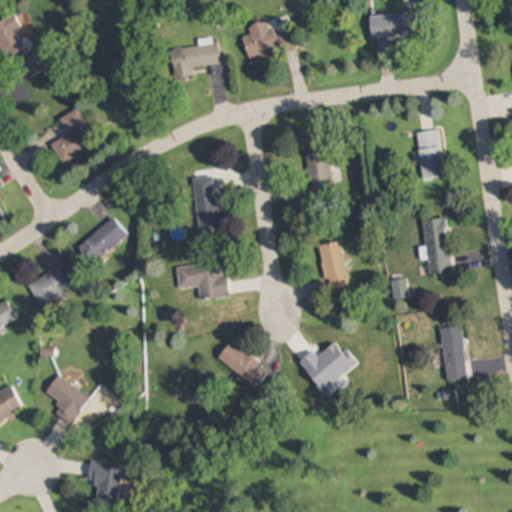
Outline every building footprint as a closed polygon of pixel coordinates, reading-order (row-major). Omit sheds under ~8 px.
[(417,12),(370,16),(372,40),(418,36),(417,12)] [(0,48),(8,61),(27,49),(16,32),(23,28),(13,13),(0,22),(0,48)] [(250,60),(295,51),(291,32),(273,35),(271,22),(249,26),(251,36),(246,37),(250,60)] [(219,44),(172,50),(176,81),(194,78),(193,69),(222,66),(219,44)] [(30,78),(47,71),(38,51),(21,59),(30,78)] [(61,120),(70,136),(53,145),(63,166),(98,148),(79,110),(61,120)] [(418,133),(423,181),(443,179),(438,131),(418,133)] [(334,198),(329,153),(307,155),(313,200),(334,198)] [(200,235),(219,233),(214,178),(194,180),(200,235)] [(128,236),(113,219),(79,250),(94,266),(128,236)] [(447,219),(425,222),(431,276),(454,273),(447,219)] [(330,296),(350,292),(341,243),(320,246),(330,296)] [(180,290),(199,288),(200,301),(230,298),(225,263),(178,269),(180,290)] [(30,287),(42,307),(74,287),(61,267),(30,287)] [(392,282),(395,301),(409,299),(406,280),(392,282)] [(0,330),(18,320),(8,302),(0,307),(0,330)] [(463,328),(442,330),(447,383),(468,381),(463,328)] [(219,359),(255,389),(268,374),(232,344),(219,359)] [(56,413),(72,426),(92,401),(61,377),(47,394),(62,405),(56,413)] [(0,421),(24,412),(15,390),(0,396),(0,421)] [(99,486),(97,505),(120,507),(124,467),(92,463),(89,485),(99,486)]
